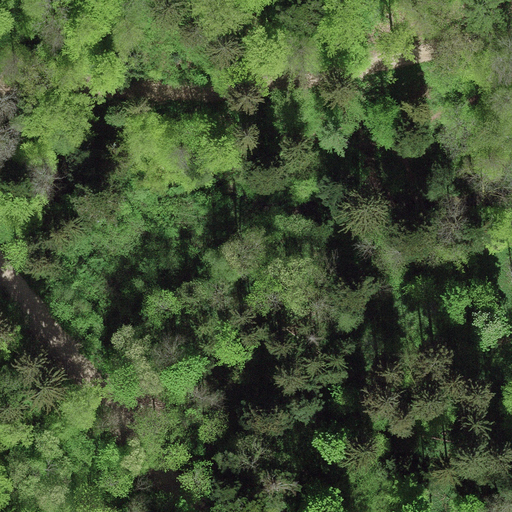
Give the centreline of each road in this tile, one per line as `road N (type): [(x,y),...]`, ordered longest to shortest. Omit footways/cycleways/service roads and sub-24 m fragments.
road 1 (track): [(511,37),(371,73),(229,92),(0,88)]
road 2 (track): [(0,267),(192,511)]
